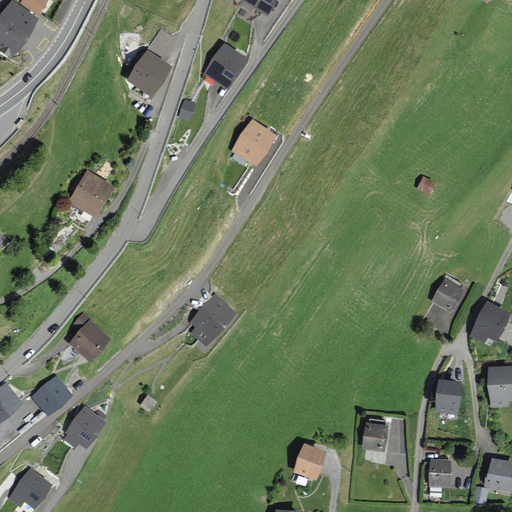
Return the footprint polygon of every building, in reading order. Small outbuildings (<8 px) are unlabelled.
[(48,0),(22,0),(21,2),(38,14),(48,0)] [(245,0),(267,13),(274,0),(245,0)] [(0,48),(11,56),(37,18),(12,1),(0,18),(0,48)] [(246,59),(226,45),(207,73),(227,87),(246,59)] [(170,66),(149,52),(130,80),(151,94),(170,66)] [(194,103),(185,100),(180,117),(189,120),(194,103)] [(252,121),(233,150),(256,165),(275,135),(252,121)] [(99,178),(88,172),(80,186),(72,201),(96,215),(112,186),(99,178)] [(434,182),(424,177),(419,188),(428,193),(434,182)] [(461,283),(447,276),(433,301),(451,311),(462,290),(458,288),(461,283)] [(235,313),(216,296),(192,322),(197,327),(193,332),(206,345),(235,313)] [(510,315),(488,303),(471,335),(485,342),(488,335),(497,340),(510,315)] [(83,315),(73,326),(80,332),(70,343),(89,360),(98,349),(109,338),(90,321),(83,315)] [(511,366),(489,368),(491,401),(511,399),(511,366)] [(70,395),(57,378),(34,397),(47,413),(70,395)] [(460,383),(439,381),(437,410),(458,412),(460,383)] [(13,395),(6,386),(0,390),(0,419),(20,403),(13,395)] [(156,402),(149,396),(142,405),(149,411),(156,402)] [(85,407),(67,432),(70,434),(66,439),(75,446),(80,440),(87,445),(104,421),(85,407)] [(387,426),(367,423),(364,448),(384,451),(387,426)] [(326,452),(305,445),(296,471),(317,478),(326,452)] [(511,482),(511,462),(493,459),(487,486),(510,491),(511,482)] [(451,461),(431,460),(430,486),(450,487),(451,461)] [(32,470),(10,498),(21,506),(25,500),(34,507),(51,485),(32,470)] [(487,489),(477,488),(475,504),(485,505),(487,489)]
